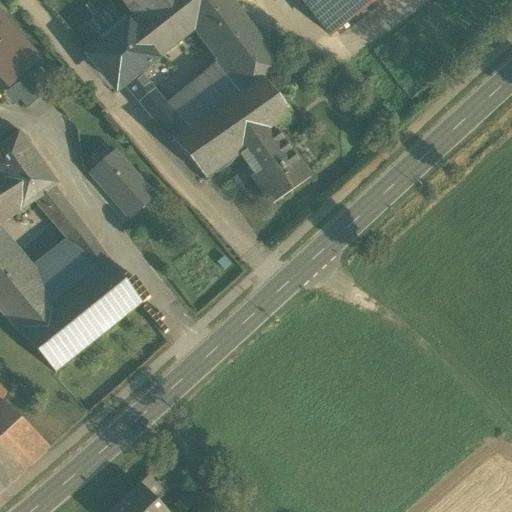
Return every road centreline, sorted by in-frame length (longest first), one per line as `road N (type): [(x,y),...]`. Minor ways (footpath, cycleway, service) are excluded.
road 1 (secondary): [(23,511),(511,77)]
road 2 (track): [(310,262),(409,324),(511,428)]
